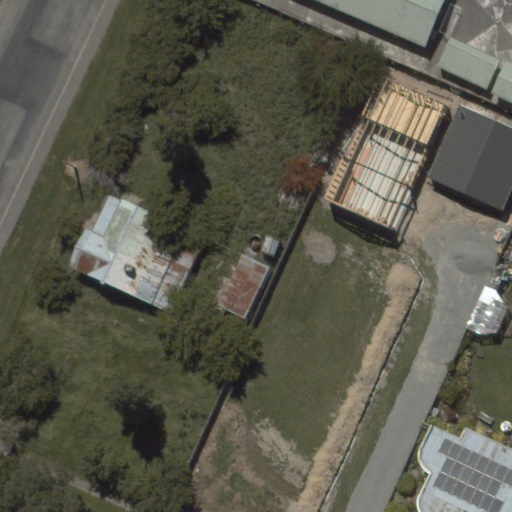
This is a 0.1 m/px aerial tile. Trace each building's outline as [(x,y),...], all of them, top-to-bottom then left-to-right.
[(314,0),(427,52),(450,0),(314,0)] [(511,69),(453,42),(439,72),(511,105),(511,69)] [(99,255),(89,277),(168,315),(208,231),(101,181),(72,243),(99,255)] [(279,275),(231,249),(184,334),(232,360),(279,275)] [(511,511),(511,448),(470,428),(464,439),(432,423),(412,462),(439,476),(420,511),(511,511)]
